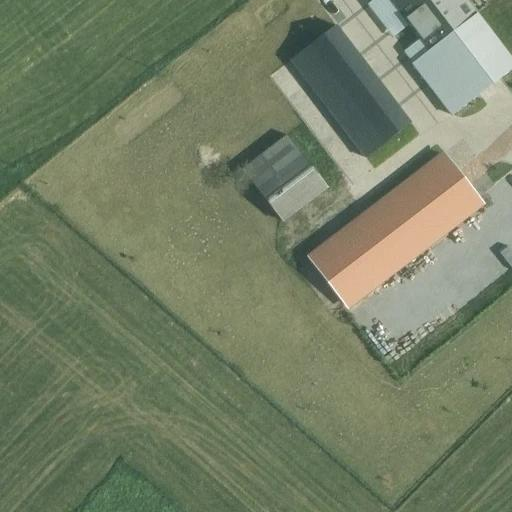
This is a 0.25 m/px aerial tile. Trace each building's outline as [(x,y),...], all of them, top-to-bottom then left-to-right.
[(466,0),(388,0),(430,54),(415,66),(453,116),(511,70),(511,60),(478,15),(469,3),(466,0)] [(337,28),(292,62),(324,104),(368,69),(337,28)] [(410,124),(368,69),(324,104),(365,159),(410,124)] [(327,188),(288,137),(243,172),(282,222),(327,188)] [(390,200),(376,211),(376,210),(374,212),(375,212),(360,223),(358,224),(359,225),(344,236),(344,235),(342,236),(343,237),(328,248),(328,247),(326,248),(327,249),(313,260),(312,259),(311,260),(347,307),(349,306),(348,305),(362,294),(363,295),(364,294),(363,293),(378,282),(378,283),(380,282),(379,281),(394,270),(394,271),(396,270),(395,269),(410,258),(410,259),(412,257),(411,257),(425,246),(426,246),(428,245),(427,244),(441,233),(442,234),(443,233),(443,232),(454,224),(455,224),(456,223),(456,222),(467,214),(467,215),(469,214),(468,213),(479,205),(481,204),(445,157),(443,159),(444,159),(433,168),(433,167),(431,168),(432,169),(420,177),(418,178),(419,178),(408,187),(407,186),(406,187),(406,188),(392,199),(391,198),(390,200)]
